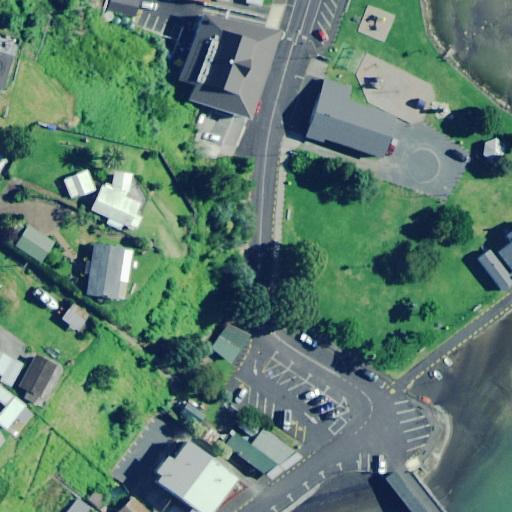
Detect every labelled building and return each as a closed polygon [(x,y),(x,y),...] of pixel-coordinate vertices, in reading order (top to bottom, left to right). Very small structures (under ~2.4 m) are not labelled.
[(107,0),(105,11),(138,19),(139,16),(163,22),(168,0),(107,0)] [(273,28),(195,12),(175,79),(189,83),(186,98),(243,118),(273,28)] [(167,25),(149,23),(147,40),(164,42),(167,25)] [(186,31),(170,28),(167,47),(183,50),(186,31)] [(0,83),(9,54),(0,51),(0,83)] [(348,86),(320,77),(301,135),(319,141),(320,138),(378,157),(392,115),(344,99),(348,86)] [(247,123),(211,109),(196,150),(222,160),(228,143),(239,147),(247,123)] [(493,138),(482,142),(480,154),(490,161),(501,157),(502,145),(493,138)] [(94,190),(86,169),(62,178),(70,198),(94,190)] [(130,176),(114,170),(108,185),(101,183),(90,210),(108,217),(105,223),(119,229),(120,225),(133,230),(139,216),(133,214),(137,202),(122,196),(130,176)] [(39,262),(52,241),(19,221),(6,241),(39,262)] [(511,281),(509,279),(511,276),(511,226),(502,234),(507,241),(495,250),(510,271),(506,274),(487,249),(475,257),(499,289),(511,281)] [(131,250),(92,243),(84,293),(123,300),(131,250)] [(88,314),(73,302),(60,318),(76,330),(88,314)] [(222,335),(212,347),(228,362),(239,348),(248,334),(229,323),(222,335)] [(21,363),(0,351),(0,375),(1,376),(0,377),(0,379),(9,385),(21,363)] [(53,365),(35,355),(19,387),(26,390),(22,397),(34,403),(53,365)] [(24,405),(0,387),(0,402),(4,406),(0,411),(0,425),(5,430),(24,405)] [(205,413),(195,406),(186,419),(196,426),(205,413)] [(221,447),(266,476),(299,456),(242,419),(221,447)] [(220,432),(210,425),(201,438),(210,445),(220,432)] [(153,481),(193,511),(199,511),(228,473),(184,440),(169,460),(164,457),(153,472),(157,476),(153,481)] [(421,511),(391,471),(386,474),(384,476),(382,477),(406,511),(421,511)] [(94,511),(75,496),(61,511),(94,511)] [(150,511),(147,511),(134,497),(118,511),(153,511),(152,510),(150,511)]
